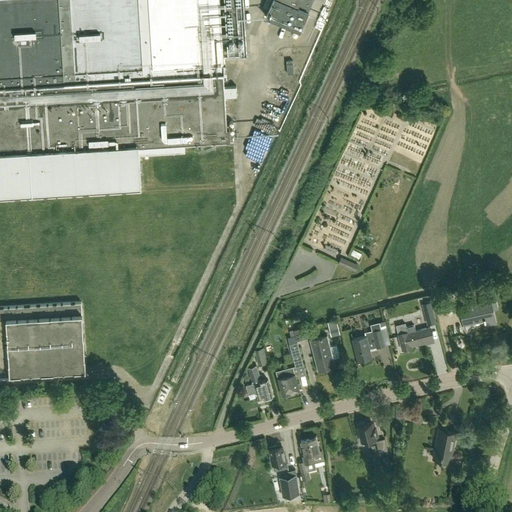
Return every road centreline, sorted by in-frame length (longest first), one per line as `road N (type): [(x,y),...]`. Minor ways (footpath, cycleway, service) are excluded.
road 1 (residential): [(214,441),(485,372)]
road 2 (residential): [(86,511),(137,447),(214,441)]
